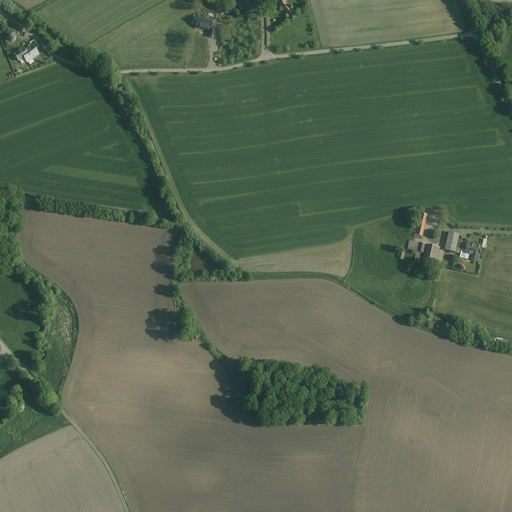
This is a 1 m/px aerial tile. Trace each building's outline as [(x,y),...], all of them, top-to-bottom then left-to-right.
[(227,0),(230,9),(238,7),(241,5),(241,6),(242,5),(245,15),(259,11),(255,0),(227,0)] [(284,3),(280,6),(291,20),(295,17),(284,3)] [(199,17),(197,28),(210,31),(212,25),(213,20),(199,17)] [(217,26),(212,25),(210,31),(209,38),(214,39),(217,26)] [(12,35),(10,36),(9,36),(9,37),(8,38),(8,39),(8,40),(9,41),(9,42),(10,43),(11,43),(12,43),(14,43),(15,43),(15,42),(16,41),(16,39),(16,38),(16,37),(15,36),(14,36),(13,35),(12,35)] [(30,44),(32,47),(35,50),(39,48),(34,41),(30,44)] [(19,51),(14,55),(16,57),(15,58),(17,61),(18,61),(19,62),(24,59),(27,63),(38,55),(35,50),(32,47),(25,52),(23,49),(19,52),(19,51)] [(428,211),(423,212),(422,215),(419,214),(414,238),(422,240),(428,211)] [(449,233),(445,251),(455,253),(459,235),(449,233)] [(423,264),(436,266),(440,249),(410,242),(408,251),(416,252),(422,254),(425,254),(423,264)] [(482,248),(468,244),(466,251),(465,254),(466,254),(472,256),(471,260),(478,262),(479,257),(480,257),(482,248)]
